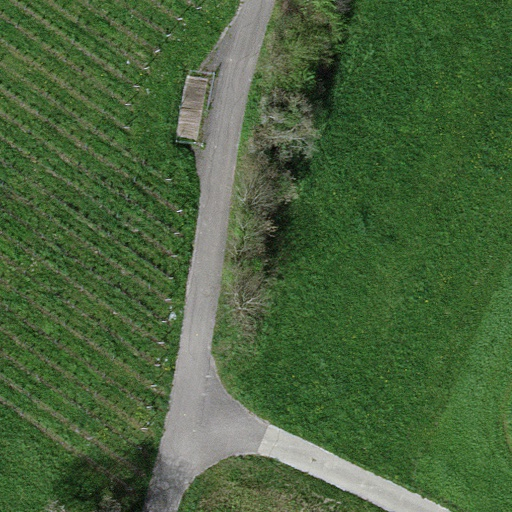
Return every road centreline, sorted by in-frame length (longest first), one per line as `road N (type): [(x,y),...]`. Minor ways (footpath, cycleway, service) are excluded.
road 1 (track): [(162,511),(193,417),(239,83),(275,0)]
road 2 (track): [(193,417),(447,511)]
